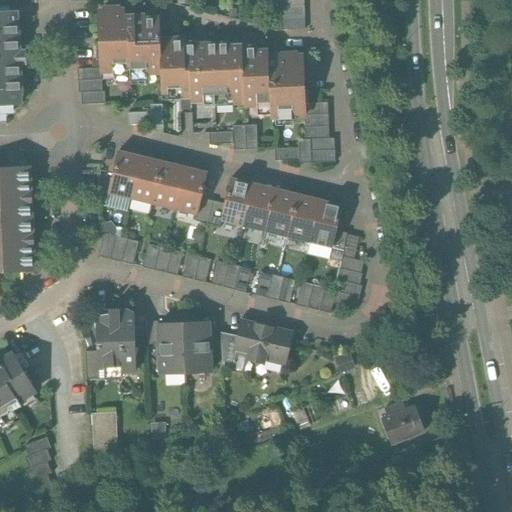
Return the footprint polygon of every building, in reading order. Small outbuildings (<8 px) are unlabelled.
[(304,6),(280,7),(281,19),(305,18),(304,6)] [(0,8),(0,80),(21,80),(21,78),(20,78),(19,65),(27,65),(27,58),(26,52),(18,53),(18,38),(19,38),(18,22),(17,22),(17,13),(9,13),(9,9),(0,8)] [(134,14),(125,15),(124,11),(119,11),(118,8),(105,8),(105,11),(99,12),(101,47),(97,47),(97,60),(101,60),(101,69),(102,72),(130,71),(131,77),(142,76),(142,74),(161,73),(160,40),(159,19),(145,20),(145,17),(134,17),(134,14)] [(305,18),(281,19),(281,31),(305,30),(305,18)] [(197,44),(184,44),(184,39),(160,40),(161,73),(162,92),(180,92),(181,98),(191,97),(191,102),(204,101),(204,99),(232,98),(233,104),(244,103),(242,48),(242,47),(230,47),(230,44),(206,45),(205,44),(197,44)] [(268,51),(255,52),(255,48),(242,48),(244,103),(244,106),(263,105),(263,108),(274,107),(274,118),(304,117),(304,104),(308,104),(307,91),(303,91),(302,56),(296,57),(296,54),(282,54),(282,57),(268,58),(268,51)] [(101,69),(77,69),(79,93),(81,93),(103,92),(102,72),(101,69)] [(21,80),(0,80),(0,117),(5,117),(5,113),(13,112),(13,107),(16,104),(21,104),(20,95),(22,95),(21,80)] [(103,92),(81,93),(81,105),(105,104),(105,92),(103,92)] [(308,104),(304,104),(304,117),(305,128),(329,127),(328,103),(308,104)] [(162,105),(151,105),(151,113),(151,124),(152,129),(163,129),(162,105)] [(151,113),(128,113),(129,125),(151,124),(151,113)] [(245,126),(233,126),(233,132),(234,144),(234,150),(246,150),(245,126)] [(257,126),(245,126),(246,150),(258,149),(257,126)] [(329,127),(305,128),(305,140),(329,139),(329,127)] [(233,132),(209,133),(210,145),(234,144),(233,132)] [(305,140),(298,140),(299,148),(299,160),(299,164),(335,163),(334,139),(329,139),(305,140)] [(299,148),(275,149),(275,161),(299,160),(299,148)] [(128,149),(127,153),(118,151),(108,194),(130,199),(141,157),(142,153),(128,149)] [(163,162),(141,157),(130,199),(153,204),(163,162)] [(185,167),(163,162),(153,204),(175,210),(185,167)] [(200,167),(186,163),(185,167),(175,210),(197,215),(201,199),(207,173),(199,171),(200,167)] [(29,167),(0,168),(0,271),(33,270),(29,167)] [(241,177),(240,181),(231,178),(225,204),(221,221),(243,226),(253,184),(254,180),(241,177)] [(275,189),(253,184),(243,226),(265,232),(275,189)] [(298,195),(275,189),(265,232),(287,237),(298,195)] [(320,200),(298,195),(287,237),(309,243),(320,200)] [(320,200),(309,243),(332,248),(336,231),(342,206),(334,203),(334,200),(321,196),(320,200)] [(213,201),(201,199),(197,215),(196,222),(207,225),(213,201)] [(225,204),(213,201),(207,225),(219,227),(221,221),(225,204)] [(348,234),(336,231),(332,248),(330,254),(342,257),(347,235),(348,234)] [(115,237),(104,234),(98,257),(110,260),(115,237)] [(359,238),(347,235),(342,257),(354,260),(359,238)] [(127,239),(115,237),(110,260),(121,263),(127,239)] [(127,239),(121,263),(133,265),(139,242),(127,239)] [(160,247),(148,245),(142,268),(154,271),(160,247)] [(160,247),(154,271),(166,273),(171,250),(160,247)] [(171,250),(166,273),(177,276),(183,253),(171,250)] [(188,254),(182,278),(194,280),(199,257),(188,254)] [(199,257),(194,280),(205,283),(211,260),(199,257)] [(354,260),(342,257),(339,268),(361,274),(364,262),(354,260)] [(228,264),(216,261),(211,285),(222,287),(228,264)] [(228,264),(222,287),(234,290),(240,267),(228,264)] [(240,267),(234,290),(245,293),(251,270),(240,267)] [(361,274),(339,268),(337,280),(339,281),(360,286),(363,274),(361,274)] [(260,272),(255,295),(266,298),(272,275),(260,272)] [(272,275),(266,298),(278,301),(284,278),(272,275)] [(284,278),(278,301),(290,304),(295,281),(284,278)] [(360,286),(339,281),(336,291),(336,292),(359,298),(362,286),(360,286)] [(313,285),(301,282),(296,306),(307,308),(313,285)] [(313,285),(307,308),(319,311),(325,288),(313,285)] [(336,291),(325,288),(319,311),(331,314),(333,304),(336,292),(336,291)] [(359,298),(336,292),(333,304),(356,309),(359,298)] [(124,311),(119,311),(119,309),(109,310),(109,312),(96,312),(96,318),(93,319),(93,320),(96,331),(97,351),(98,368),(120,367),(121,371),(136,371),(136,359),(138,349),(138,348),(135,348),(135,338),(134,316),(129,313),(124,313),(124,311)] [(146,316),(134,316),(135,338),(147,338),(146,322),(146,316)] [(174,317),(168,324),(158,324),(159,344),(160,350),(156,354),(160,358),(160,370),(165,375),(185,374),(183,317),(174,317)] [(199,322),(192,317),(183,317),(185,374),(211,373),(208,322),(199,322)] [(158,321),(146,322),(147,338),(147,344),(159,344),(158,324),(158,321)] [(291,334),(242,322),(239,337),(235,350),(237,350),(249,353),(247,359),(264,363),(266,357),(284,362),(291,334)] [(239,337),(221,333),(222,369),(232,371),(237,350),(235,350),(239,337)] [(97,351),(85,352),(87,380),(98,379),(98,368),(97,351)] [(0,359),(0,425),(16,416),(13,412),(22,407),(19,402),(34,392),(30,384),(32,383),(26,372),(23,373),(12,354),(1,361),(0,359)] [(405,411),(402,402),(384,409),(387,417),(381,420),(391,445),(424,431),(415,407),(405,411)] [(116,413),(92,414),(92,426),(116,425),(116,413)] [(116,425),(92,426),(93,438),(117,437),(116,425)] [(117,437),(93,438),(93,450),(117,449),(117,437)] [(47,438),(25,446),(29,457),(48,450),(51,449),(47,438)] [(117,449),(93,450),(94,470),(118,461),(117,449)] [(29,457),(25,459),(29,470),(48,463),(52,461),(48,450),(29,457)] [(29,470),(25,471),(30,482),(48,475),(52,474),(48,463),(29,470)] [(30,482),(26,484),(30,495),(52,486),(48,475),(30,482)]
